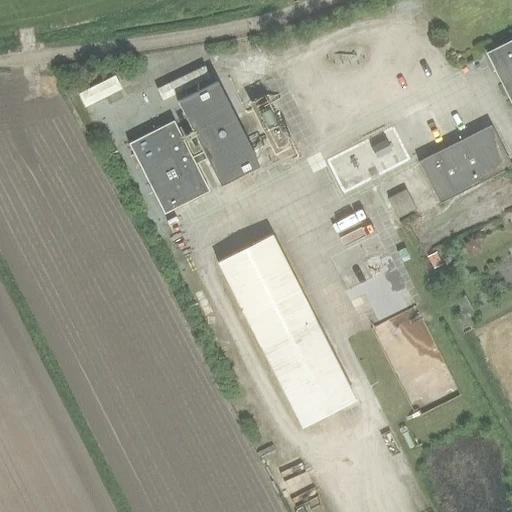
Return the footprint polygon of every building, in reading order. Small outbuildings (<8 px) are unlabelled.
[(511,103),(511,41),(487,54),(511,103)] [(162,100),(209,77),(204,66),(157,89),(162,100)] [(85,106),(121,89),(115,76),(79,94),(85,106)] [(220,187),(259,167),(216,83),(177,103),(220,187)] [(163,215),(208,192),(173,122),(128,145),(163,215)] [(439,204),(511,168),(490,126),(418,163),(439,204)] [(385,140),(369,147),(374,158),(390,151),(385,140)] [(348,147),(354,167),(343,171),(348,187),(377,179),(366,142),(348,147)] [(406,190),(388,199),(398,219),(416,210),(406,190)] [(300,429),(356,401),(272,236),(217,264),(300,429)] [(406,248),(397,252),(402,263),(411,258),(406,248)] [(435,253),(426,258),(432,270),(441,265),(435,253)] [(397,294),(411,288),(400,265),(387,272),(397,294)] [(463,297),(453,302),(460,316),(470,310),(463,297)]
